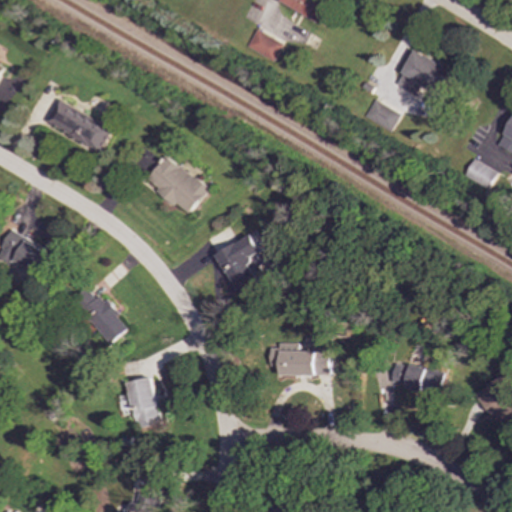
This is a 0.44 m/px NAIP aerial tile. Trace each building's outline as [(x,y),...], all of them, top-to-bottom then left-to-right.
[(280,0),(280,1),(321,23),(333,0),(280,0)] [(246,47),(272,62),(282,44),(256,29),(246,47)] [(446,98),(458,72),(414,51),(397,85),(416,95),(421,85),(446,98)] [(401,115),(374,99),(364,117),(390,132),(401,115)] [(60,100),(47,123),(100,152),(113,129),(60,100)] [(511,120),(500,147),(511,152),(511,120)] [(189,214),(208,188),(165,156),(145,182),(189,214)] [(499,174),(475,159),(465,175),(488,190),(499,174)] [(243,297),(264,285),(249,259),(262,251),(253,235),(219,254),(243,297)] [(47,276),(56,254),(25,241),(16,263),(47,276)] [(86,307),(97,300),(89,289),(79,297),(86,307)] [(84,310),(111,345),(130,330),(119,316),(120,315),(104,295),(84,310)] [(331,377),(283,376),(282,366),(272,366),(272,348),(280,349),(280,343),(301,343),(301,351),(315,351),(315,347),(332,347),(331,377)] [(392,382),(406,385),(406,388),(442,395),(447,373),(411,364),(410,367),(396,364),(392,382)] [(500,424),(505,420),(511,429),(511,388),(502,375),(477,394),(500,424)] [(163,424),(156,378),(131,382),(139,428),(163,424)] [(132,511),(158,511),(163,492),(138,486),(132,511)]
